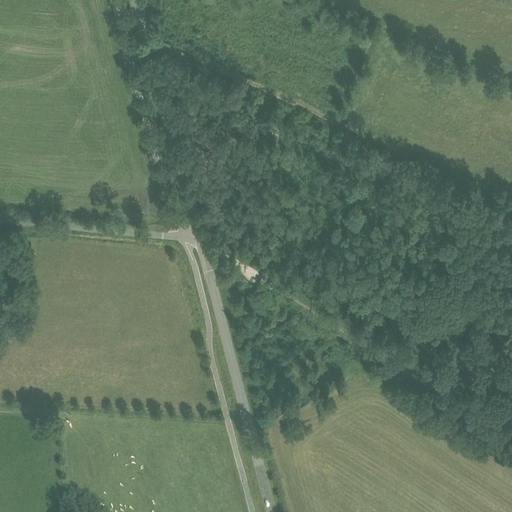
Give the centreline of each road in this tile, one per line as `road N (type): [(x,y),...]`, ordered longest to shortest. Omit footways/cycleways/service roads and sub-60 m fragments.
road 1 (track): [(511,441),(197,237)]
road 2 (tertiary): [(270,511),(197,237)]
road 3 (tertiary): [(197,237),(134,0)]
road 4 (unclassified): [(0,221),(197,237)]
